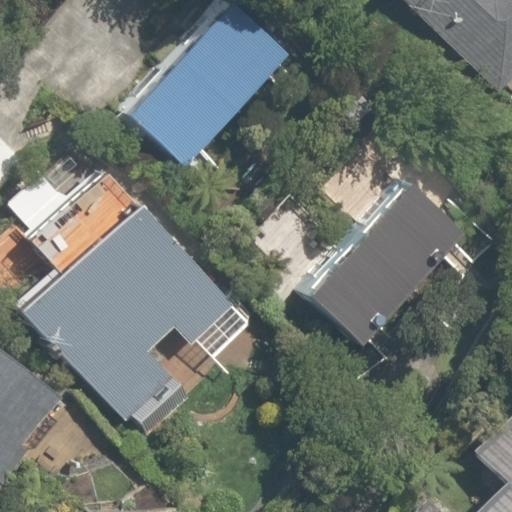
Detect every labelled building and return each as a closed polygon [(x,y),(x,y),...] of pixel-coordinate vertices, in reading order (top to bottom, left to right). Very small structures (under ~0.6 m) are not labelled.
[(263,38),(218,0),(189,0),(102,103),(163,155),(263,38)] [(511,0),(393,0),(493,91),(511,70),(511,0)] [(436,242),(375,182),(281,279),(342,338),(436,242)] [(214,297),(117,199),(51,263),(40,251),(0,290),(0,304),(112,418),(156,375),(125,344),(154,316),(174,336),(214,297)] [(0,442),(44,387),(0,352),(0,442)] [(511,511),(511,414),(488,396),(449,444),(485,472),(453,511),(431,511),(389,478),(361,511),(511,511)]
